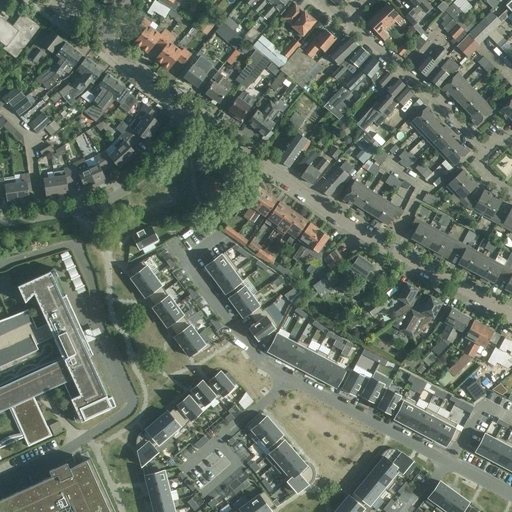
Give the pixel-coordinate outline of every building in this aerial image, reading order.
[(171,10),(172,9),(157,1),(154,0),(147,13),(152,15),(154,11),(165,18),(170,10),(171,10)] [(158,0),(157,1),(172,9),(175,11),(178,6),(181,0),(158,0)] [(253,9),(260,0),(245,0),(245,2),(250,6),(253,9)] [(260,0),(253,9),(258,13),(268,2),(271,4),(274,0),(260,0)] [(289,0),(274,0),(271,4),(261,16),(258,19),(263,23),(266,20),(276,9),(279,12),(289,0)] [(406,0),(414,8),(404,17),(413,26),(416,24),(420,20),(416,15),(422,10),(425,13),(431,8),(424,0),(406,0)] [(465,0),(456,0),(445,11),(449,16),(453,19),(456,22),(472,7),(465,0)] [(501,0),(484,0),(493,8),(499,2),(501,0)] [(511,0),(508,0),(504,5),(507,9),(497,18),(502,23),(511,13),(511,12),(511,0)] [(194,4),(189,10),(192,13),(198,7),(194,4)] [(315,21),(295,4),(282,19),(297,32),(295,35),(300,39),(315,21)] [(388,4),(377,14),(390,28),(395,23),(399,28),(405,22),(388,4)] [(214,13),(210,9),(206,14),(210,18),(214,13)] [(491,12),(468,34),(479,45),(502,23),(497,18),(491,12)] [(13,26),(0,16),(0,42),(5,46),(3,49),(16,58),(40,27),(22,13),(13,26)] [(179,14),(178,14),(174,20),(178,23),(183,17),(179,14)] [(377,14),(367,23),(384,41),(394,32),(390,28),(377,14)] [(205,21),(199,28),(206,35),(212,27),(216,23),(208,17),(205,21)] [(138,29),(143,33),(148,27),(151,23),(144,18),(138,29)] [(452,20),(443,28),(453,38),(450,41),(453,45),(456,42),(458,44),(467,35),(456,23),(452,20)] [(234,31),(224,22),(217,31),(236,48),(243,40),(233,31),(234,31)] [(413,26),(413,27),(418,33),(422,29),(416,24),(413,26)] [(160,46),(169,34),(159,26),(154,32),(141,48),(147,53),(155,43),(160,46)] [(141,48),(154,32),(148,27),(143,33),(135,43),(141,48)] [(260,34),(252,27),(244,36),(252,43),(260,34)] [(299,48),(280,70),(281,71),(281,72),(287,76),(291,79),(290,79),(293,82),(294,81),(296,83),(309,70),(316,63),(311,58),(319,49),(323,53),(335,39),(326,30),(322,34),(320,32),(303,51),(299,48)] [(39,38),(25,54),(30,57),(30,58),(36,63),(47,48),(52,53),(56,48),(62,40),(60,39),(60,37),(58,35),(57,36),(52,32),(48,37),(46,36),(43,41),(39,38)] [(169,34),(160,46),(164,49),(156,59),(163,65),(175,49),(169,44),(174,38),(169,34)] [(417,39),(412,34),(407,39),(412,44),(417,39)] [(458,44),(456,46),(468,58),(480,46),(479,45),(468,34),(467,35),(458,44)] [(252,47),(264,57),(270,62),(280,70),(299,48),(301,46),(293,39),(281,53),(262,36),(258,40),(252,47)] [(420,36),(413,45),(418,49),(425,40),(420,36)] [(335,62),(339,67),(360,47),(349,38),(329,56),(335,62)] [(503,39),(497,44),(500,48),(506,42),(503,39)] [(56,72),(74,49),(65,42),(56,55),(57,55),(52,61),(56,64),(52,69),(50,68),(35,79),(40,85),(56,72)] [(409,48),(404,43),(396,51),(401,55),(409,48)] [(250,61),(242,72),(248,77),(264,57),(252,47),(255,50),(248,59),(250,61)] [(339,67),(332,75),(336,80),(347,68),(352,74),(357,69),(369,55),(360,47),(339,67)] [(426,55),(415,67),(417,69),(426,76),(430,80),(440,69),(435,65),(442,58),(445,54),(447,52),(440,47),(430,59),(426,55)] [(82,55),(74,49),(56,72),(40,85),(42,83),(48,90),(56,83),(55,81),(60,76),(65,70),(69,73),(82,55)] [(181,53),(175,49),(163,65),(168,69),(176,59),(183,64),(191,55),(184,50),(181,53)] [(199,58),(184,78),(197,87),(213,65),(201,56),(199,58)] [(486,60),(484,56),(477,62),(480,65),(486,60)] [(270,62),(264,57),(248,77),(254,81),(270,62)] [(346,86),(352,91),(367,76),(371,80),(374,84),(377,80),(383,74),(379,71),(383,67),(372,57),(356,75),(346,86)] [(69,92),(76,87),(81,80),(94,64),(90,61),(91,60),(88,58),(87,59),(85,58),(76,70),(81,73),(72,85),(69,83),(59,91),(48,102),(49,102),(39,111),(42,114),(51,105),(52,105),(62,96),(66,94),(69,92)] [(459,67),(449,58),(440,69),(430,80),(439,87),(448,76),(449,77),(459,67)] [(486,60),(480,65),(487,73),(493,67),(486,60)] [(316,63),(309,70),(296,83),(302,89),(303,89),(307,84),(308,84),(322,68),(316,63)] [(103,71),(101,69),(101,68),(99,66),(98,67),(94,64),(81,80),(76,87),(69,92),(73,98),(81,93),(91,80),(93,83),(103,71)] [(495,80),(501,74),(498,71),(492,77),(495,80)] [(275,91),(287,76),(281,72),(279,74),(269,87),(275,91)] [(383,74),(377,80),(374,84),(377,82),(386,91),(391,96),(386,101),(384,100),(376,109),(381,113),(405,86),(397,79),(396,80),(386,72),(384,74),(383,74)] [(441,89),(448,97),(465,80),(458,73),(441,89)] [(97,85),(91,94),(95,97),(92,102),(96,104),(97,105),(116,81),(116,80),(112,78),(112,77),(110,75),(109,75),(107,74),(102,80),(101,82),(98,86),(97,85)] [(501,74),(495,80),(498,83),(504,77),(501,74)] [(225,79),(224,80),(219,76),(214,83),(210,80),(207,84),(203,89),(207,92),(206,93),(219,103),(226,92),(232,84),(225,79)] [(453,98),(457,102),(472,88),(465,80),(448,97),(451,100),(453,98)] [(90,107),(84,112),(96,122),(115,100),(121,104),(129,93),(123,89),(124,87),(123,86),(123,85),(121,83),(119,83),(116,81),(97,105),(96,104),(90,107)] [(293,83),(287,92),(290,95),(297,86),(293,83)] [(405,86),(381,113),(373,122),(378,127),(395,109),(393,108),(398,103),(403,106),(414,94),(405,86)] [(11,107),(25,97),(17,87),(2,98),(7,103),(8,102),(11,107)] [(462,111),(479,95),(472,88),(457,102),(462,106),(459,108),(462,111)] [(235,102),(229,110),(234,113),(232,116),(242,123),(248,115),(245,113),(247,110),(249,108),(250,108),(256,100),(248,94),(247,95),(242,92),(237,98),(235,102)] [(121,104),(119,106),(128,112),(131,108),(137,100),(129,94),(129,93),(121,104)] [(469,119),(486,103),(479,95),(462,111),(465,114),(467,112),(471,116),(469,119)] [(334,96),(323,106),(339,120),(349,110),(334,96)] [(25,97),(11,107),(15,112),(19,116),(20,115),(31,106),(25,97)] [(506,119),(511,113),(511,98),(498,112),(506,119)] [(44,103),(41,99),(20,117),(28,123),(29,122),(26,118),(44,103)] [(274,106),(256,130),(265,136),(270,130),(274,125),(270,122),(280,110),(285,114),(290,108),(279,100),(274,106)] [(247,123),(256,130),(274,106),(269,102),(260,114),(257,111),(247,123)] [(493,110),(486,103),(469,119),(476,126),(493,110)] [(145,104),(138,114),(143,117),(141,121),(149,128),(151,129),(154,131),(160,123),(152,117),(156,112),(145,104)] [(410,123),(417,130),(434,114),(427,107),(410,123)] [(43,113),(30,124),(39,132),(44,128),(51,122),(43,113)] [(305,120),(294,113),(286,125),(297,132),(305,120)] [(434,114),(417,130),(424,138),(439,124),(434,119),(437,117),(434,114)] [(351,122),(344,116),(341,119),(348,125),(351,122)] [(154,131),(135,118),(130,125),(125,130),(135,140),(139,135),(147,141),(154,131)] [(8,120),(7,121),(3,125),(13,133),(17,129),(8,120)] [(44,128),(39,132),(39,133),(44,128),(51,136),(60,128),(53,120),(51,122),(44,128)] [(424,138),(431,145),(448,129),(445,126),(443,128),(439,124),(424,138)] [(448,129),(431,145),(438,152),(453,139),(449,134),(451,132),(448,129)] [(112,143),(117,149),(128,161),(129,160),(131,162),(137,157),(135,155),(135,154),(136,154),(129,146),(135,140),(125,130),(120,136),(112,143)] [(365,131),(356,140),(364,148),(361,150),(369,158),(380,146),(372,138),(365,131)] [(311,143),(296,132),(277,160),(288,168),(300,151),(304,153),(311,143)] [(381,146),(385,142),(377,133),(372,138),(380,146),(381,146)] [(453,139),(438,152),(445,160),(462,144),(459,141),(457,143),(453,139)] [(60,147),(57,141),(51,145),(54,150),(60,147)] [(44,157),(51,152),(54,150),(50,144),(40,151),(44,157)] [(469,151),(462,144),(445,160),(453,167),(469,151)] [(395,145),(389,151),(392,154),(398,148),(395,145)] [(341,152),(334,146),(327,153),(335,160),(341,152)] [(105,149),(100,153),(108,165),(113,161),(120,169),(128,161),(117,149),(110,156),(105,149)] [(311,162),(318,155),(312,150),(305,157),(311,162)] [(388,155),(380,150),(376,155),(374,154),(371,159),(381,165),(388,155)] [(398,156),(401,159),(407,154),(404,151),(398,156)] [(413,155),(410,151),(407,154),(401,159),(404,163),(413,155)] [(98,162),(89,167),(95,182),(97,185),(105,182),(104,179),(105,178),(101,169),(108,165),(100,153),(95,156),(98,162)] [(70,167),(74,180),(80,178),(84,188),(85,187),(87,190),(97,185),(89,167),(88,167),(84,158),(72,163),(73,166),(70,167)] [(314,170),(308,166),(301,176),(313,185),(318,177),(329,163),(323,159),(314,170)] [(434,163),(431,160),(426,164),(430,168),(434,163)] [(354,168),(346,161),(340,168),(338,167),(324,181),(318,189),(329,197),(335,189),(347,175),(354,168)] [(415,168),(418,171),(424,166),(422,162),(415,168)] [(368,171),(372,173),(376,166),(373,164),(368,171)] [(380,169),(376,166),(372,173),(375,176),(380,169)] [(424,166),(418,171),(425,179),(432,173),(424,166)] [(57,194),(58,194),(58,197),(68,195),(68,192),(66,182),(74,180),(70,167),(64,169),(65,171),(54,172),(55,177),(57,194)] [(453,194),(470,178),(463,170),(446,186),(453,194)] [(16,182),(19,200),(29,198),(27,187),(31,187),(29,174),(22,175),(23,181),(16,182)] [(385,182),(389,184),(394,177),(390,175),(385,182)] [(443,180),(440,176),(434,182),(437,185),(443,180)] [(5,178),(4,177),(0,178),(0,187),(1,192),(5,192),(7,202),(19,200),(16,182),(15,182),(14,177),(5,178)] [(57,194),(55,177),(40,179),(42,191),(45,191),(46,196),(48,195),(49,198),(55,197),(54,194),(57,194)] [(394,177),(389,184),(398,190),(402,183),(394,177)] [(470,178),(453,194),(466,207),(470,201),(466,196),(477,185),(470,178)] [(351,206),(364,186),(355,181),(342,200),(351,206)] [(364,186),(351,206),(353,203),(358,206),(356,209),(360,211),(372,192),(364,186)] [(264,199),(267,194),(258,187),(250,198),(245,194),(241,199),(247,203),(252,207),(245,217),(248,220),(264,199)] [(481,216),(493,195),(484,190),(476,204),(471,201),(470,201),(466,207),(468,209),(481,216)] [(370,214),(381,197),(372,192),(360,211),(363,213),(365,211),(370,214)] [(267,194),(248,220),(253,223),(260,212),(266,216),(277,201),(267,194)] [(481,216),(496,224),(500,217),(495,214),(502,200),(493,195),(481,216)] [(381,197),(370,214),(375,217),(374,220),(377,222),(390,203),(381,197)] [(277,224),(288,209),(279,202),(265,222),(274,228),(277,224)] [(403,211),(390,203),(377,222),(380,224),(382,222),(388,225),(394,215),(399,218),(403,211)] [(496,224),(510,232),(511,228),(511,206),(505,219),(500,217),(496,224)] [(288,228),(297,215),(288,209),(277,224),(274,228),(274,229),(283,235),(288,228)] [(297,215),(288,228),(283,235),(284,236),(287,231),(292,234),(287,241),(291,244),(307,222),(297,215)] [(438,223),(442,225),(446,217),(442,215),(438,223)] [(446,217),(442,225),(446,227),(450,219),(446,217)] [(415,244),(418,246),(430,226),(415,218),(411,225),(417,228),(411,239),(416,242),(415,244)] [(207,222),(193,223),(199,231),(208,224),(207,222)] [(292,258),(296,261),(308,246),(319,230),(309,223),(298,239),(303,243),(292,258)] [(223,231),(235,239),(238,234),(227,226),(223,231)] [(423,246),(429,248),(439,231),(430,226),(418,246),(422,248),(423,246)] [(137,234),(133,236),(134,239),(140,249),(142,248),(145,253),(155,248),(153,242),(157,240),(151,227),(150,227),(143,231),(142,230),(137,232),(137,233),(137,234)] [(328,237),(319,230),(308,246),(296,261),(297,261),(300,257),(304,260),(309,254),(316,259),(323,248),(321,247),(328,237)] [(436,256),(448,235),(439,231),(429,248),(434,251),(433,254),(436,256)] [(249,241),(238,234),(235,239),(245,246),(249,241)] [(448,235),(436,256),(440,258),(441,255),(447,258),(453,247),(458,250),(462,243),(448,235)] [(261,246),(252,240),(247,247),(257,253),(261,246)] [(488,250),(493,242),(488,240),(485,248),(488,250)] [(458,250),(463,253),(457,264),(463,267),(462,270),(465,272),(476,251),(462,243),(458,250)] [(68,250),(60,254),(78,292),(86,289),(68,250)] [(259,256),(265,261),(270,255),(263,250),(259,256)] [(327,265),(339,255),(335,250),(323,259),(327,265)] [(470,271),(476,274),(485,256),(476,251),(465,272),(469,274),(470,271)] [(225,252),(205,267),(208,270),(212,276),(232,261),(225,252)] [(270,255),(265,261),(271,265),(275,259),(270,255)] [(345,262),(339,255),(327,265),(332,272),(345,262)] [(334,281),(326,287),(329,291),(330,291),(355,272),(363,279),(368,282),(374,274),(369,271),(373,266),(359,256),(350,269),(334,281)] [(485,256),(476,274),(481,277),(480,279),(483,281),(494,260),(485,256)] [(143,261),(129,271),(133,277),(131,278),(138,288),(154,276),(159,272),(149,259),(144,263),(143,261)] [(509,268),(494,260),(483,281),(487,283),(488,281),(494,284),(500,273),(505,275),(509,268)] [(232,261),(212,276),(218,284),(238,270),(232,261)] [(284,268),(279,264),(276,268),(282,272),(284,268)] [(238,270),(218,284),(221,288),(225,293),(243,280),(237,272),(239,270),(238,270)] [(0,459),(1,459),(0,456),(0,448),(24,437),(28,446),(52,436),(36,401),(34,396),(63,382),(65,388),(78,415),(73,417),(75,421),(76,423),(79,422),(81,421),(81,422),(116,406),(111,397),(108,398),(86,351),(88,350),(90,350),(92,355),(93,355),(66,295),(65,295),(65,296),(62,298),(54,281),(50,271),(18,286),(25,303),(34,294),(47,324),(37,328),(28,310),(19,314),(5,319),(0,321),(0,459)] [(154,276),(138,288),(145,297),(147,296),(151,301),(165,291),(154,276)] [(243,280),(225,293),(225,294),(231,289),(234,294),(229,298),(236,308),(252,296),(241,282),(243,280)] [(418,290),(406,283),(398,298),(407,303),(398,309),(399,310),(395,313),(398,317),(402,314),(412,307),(416,299),(413,297),(418,290)] [(165,291),(151,301),(155,306),(153,308),(156,312),(159,317),(175,305),(165,291)] [(368,306),(367,307),(373,316),(389,304),(382,295),(368,306)] [(252,296),(236,308),(243,317),(248,313),(252,318),(266,309),(265,308),(262,311),(252,296)] [(411,310),(400,330),(413,337),(414,334),(416,335),(419,334),(423,326),(430,322),(432,317),(433,318),(441,303),(430,297),(426,305),(423,304),(418,314),(411,310)] [(256,324),(250,329),(258,340),(260,339),(266,348),(278,326),(283,317),(273,303),(266,309),(252,318),(256,324)] [(175,305),(159,317),(166,326),(167,327),(169,325),(172,330),(186,320),(196,313),(192,308),(183,315),(175,305)] [(448,324),(441,337),(447,340),(461,313),(451,308),(444,322),(448,324)] [(186,320),(172,330),(176,336),(174,337),(176,339),(181,346),(197,334),(191,326),(203,316),(199,310),(196,313),(186,320)] [(461,313),(447,340),(452,343),(459,330),(462,332),(470,318),(461,313)] [(218,320),(212,324),(215,327),(217,331),(222,327),(220,324),(218,320)] [(468,344),(464,352),(465,353),(466,353),(468,354),(475,342),(482,329),(484,326),(473,320),(469,329),(464,337),(470,340),(468,344)] [(466,353),(448,371),(454,377),(471,360),(469,359),(471,356),(473,357),(477,349),(479,345),(485,348),(489,340),(494,331),(484,326),(482,329),(475,342),(468,354),(466,353)] [(277,334),(268,351),(278,357),(287,339),(290,334),(280,328),(277,334)] [(197,334),(181,346),(189,356),(191,355),(193,358),(212,347),(208,342),(209,341),(202,331),(197,334)] [(497,348),(488,364),(497,368),(499,364),(509,370),(511,367),(511,340),(507,338),(500,350),(497,348)] [(287,339),(278,357),(287,362),(299,340),(298,340),(296,344),(287,339)] [(299,340),(287,362),(297,367),(308,345),(299,340)] [(441,341),(432,351),(437,356),(438,356),(446,347),(441,341)] [(318,350),(307,372),(316,377),(328,355),(331,349),(321,344),(318,350)] [(308,345),(297,367),(307,372),(318,350),(317,350),(316,352),(308,347),(309,345),(308,345)] [(370,353),(368,357),(379,363),(382,357),(371,351),(370,353)] [(437,359),(431,352),(423,360),(429,367),(437,359)] [(328,355),(316,377),(326,382),(336,362),(327,358),(328,355)] [(382,357),(379,363),(384,366),(387,360),(382,357)] [(417,364),(410,357),(404,364),(409,369),(411,370),(417,364)] [(336,362),(326,382),(336,388),(339,381),(341,382),(345,384),(342,388),(343,389),(352,371),(351,373),(335,365),(336,363),(336,362)] [(352,371),(343,389),(355,395),(356,393),(362,396),(371,378),(372,374),(355,365),(352,371)] [(421,365),(416,370),(421,374),(426,369),(421,365)] [(211,383),(207,386),(219,399),(233,387),(238,383),(228,372),(224,375),(220,372),(209,381),(211,383)] [(411,375),(407,380),(413,383),(416,378),(411,375)] [(437,382),(440,386),(443,388),(444,387),(448,383),(442,377),(437,382)] [(371,378),(362,396),(374,402),(375,400),(377,401),(380,403),(378,407),(389,387),(371,378)] [(416,378),(413,383),(419,386),(422,380),(416,378)] [(193,392),(189,395),(200,409),(201,411),(202,412),(211,405),(213,408),(219,403),(217,400),(219,399),(207,386),(202,381),(191,390),(193,392)] [(389,387),(378,407),(391,414),(392,412),(397,414),(405,399),(400,396),(388,390),(389,388),(389,387)] [(173,409),(186,424),(201,411),(200,409),(189,395),(177,405),(179,407),(175,411),(173,409)] [(397,414),(394,419),(405,425),(416,403),(406,397),(405,399),(397,414)] [(455,403),(454,405),(460,408),(463,402),(457,399),(455,403)] [(426,408),(415,430),(425,435),(436,413),(440,407),(430,402),(426,408)] [(416,403),(405,425),(415,430),(426,408),(425,410),(418,406),(416,405),(417,403),(416,403)] [(436,413),(425,435),(435,441),(447,419),(450,412),(440,407),(436,413)] [(167,411),(156,420),(170,435),(179,427),(181,429),(187,425),(186,424),(173,409),(168,413),(167,411)] [(260,413),(245,426),(250,432),(248,434),(255,442),(259,438),(274,425),(266,417),(265,418),(262,416),(260,413)] [(230,414),(225,418),(229,423),(234,419),(230,414)] [(447,419),(435,441),(445,446),(449,440),(455,443),(456,441),(461,432),(463,428),(457,424),(447,419)] [(58,420),(49,424),(53,433),(62,429),(58,420)] [(145,433),(143,435),(154,448),(170,435),(156,420),(146,430),(147,431),(147,432),(145,433)] [(356,460),(362,447),(306,421),(301,431),(323,441),(324,437),(331,441),(328,446),(356,460)] [(259,438),(255,442),(267,456),(269,454),(271,452),(284,441),(282,439),(280,436),(282,435),(274,425),(259,438)] [(136,442),(136,443),(136,444),(136,445),(136,446),(142,466),(142,465),(146,462),(157,452),(154,448),(143,435),(141,433),(140,434),(139,434),(139,435),(138,435),(138,436),(137,437),(137,438),(136,439),(136,440),(136,441),(136,442)] [(485,434),(475,452),(485,457),(496,436),(494,439),(485,434)] [(204,436),(199,440),(204,445),(208,441),(204,436)] [(496,436),(485,457),(495,462),(507,440),(506,440),(505,441),(496,436)] [(199,440),(195,444),(199,449),(204,445),(199,440)] [(511,443),(507,440),(495,462),(504,467),(511,452),(511,443)] [(271,452),(269,454),(276,462),(291,449),(284,441),(271,452)] [(277,462),(273,465),(280,474),(282,472),(283,470),(298,457),(297,455),(291,449),(276,462),(277,462)] [(412,461),(399,451),(397,450),(396,449),(394,449),(392,449),(389,449),(388,449),(387,450),(386,450),(385,451),(383,453),(381,455),(402,473),(412,461)] [(402,473),(381,455),(383,457),(376,466),(395,482),(396,481),(394,480),(400,471),(402,473)] [(170,457),(165,462),(169,466),(176,465),(170,457)] [(283,470),(282,472),(286,477),(289,480),(305,465),(298,457),(283,470)] [(67,463),(49,471),(51,476),(0,499),(0,511),(114,511),(91,459),(77,465),(75,461),(67,464),(67,463)] [(289,480),(287,482),(297,493),(308,485),(309,483),(310,483),(310,482),(311,481),(312,480),(312,479),(313,478),(313,477),(313,476),(313,475),(313,474),(313,473),(313,472),(313,471),(313,470),(312,469),(312,468),(311,468),(311,467),(310,466),(308,463),(306,465),(305,465),(289,480)] [(155,464),(148,470),(149,475),(161,472),(155,464)] [(369,475),(388,490),(395,482),(376,466),(369,475)] [(149,475),(145,476),(147,486),(169,480),(166,481),(164,471),(161,472),(149,475)] [(362,483),(379,498),(379,497),(377,496),(384,488),(388,491),(388,490),(369,475),(362,483)] [(169,480),(147,486),(150,496),(171,490),(169,480)] [(242,491),(250,484),(246,480),(243,482),(239,486),(238,487),(241,490),(242,491)] [(440,482),(425,502),(435,509),(450,489),(440,482)] [(354,492),(372,506),(379,498),(362,483),(354,492)] [(447,511),(459,496),(450,489),(435,509),(439,511),(446,511),(447,511)] [(171,490),(150,496),(152,503),(152,505),(152,506),(172,501),(179,499),(176,490),(172,491),(171,490)] [(264,491),(250,501),(258,511),(269,511),(271,511),(269,509),(275,505),(272,502),(264,491)] [(341,505),(349,511),(360,511),(368,504),(371,507),(372,506),(354,492),(350,497),(348,496),(341,505)] [(470,511),(473,509),(467,504),(468,502),(459,496),(447,511),(470,511)] [(212,500),(207,503),(212,508),(216,505),(212,500)] [(172,501),(152,506),(154,511),(169,511),(179,509),(174,510),(172,501)] [(258,511),(250,501),(235,511),(258,511)]
